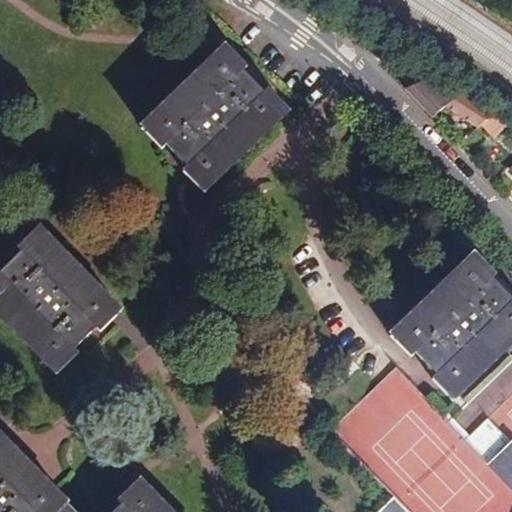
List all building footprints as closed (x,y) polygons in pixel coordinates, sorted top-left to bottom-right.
[(227,54),(149,128),(186,167),(210,145),(215,150),(270,98),(227,54)] [(477,128),(491,114),(459,93),(449,109),(477,128)] [(0,315),(54,370),(96,328),(75,306),(79,302),(26,248),(0,272),(0,315)] [(466,357),(511,312),(511,300),(475,262),(398,336),(436,375),(461,351),(466,357)] [(0,454),(0,511),(34,511),(25,503),(37,492),(0,454)] [(114,511),(172,511),(144,483),(114,511)] [(410,511),(395,495),(377,511),(410,511)]
